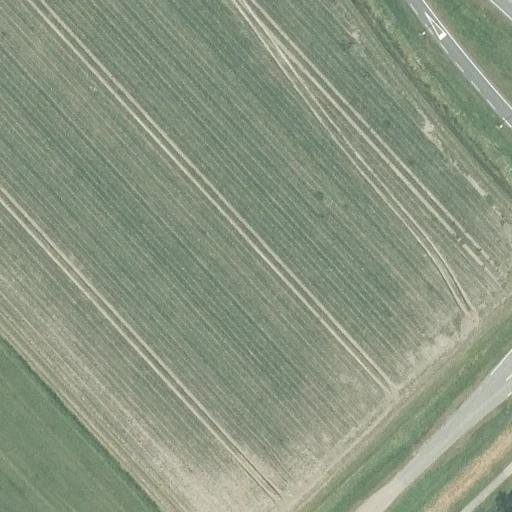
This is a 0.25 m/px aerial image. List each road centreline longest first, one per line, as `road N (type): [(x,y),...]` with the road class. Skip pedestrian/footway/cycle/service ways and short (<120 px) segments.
road 1 (tertiary): [(371,511),(511,376)]
road 2 (secondary): [(413,0),(511,121)]
